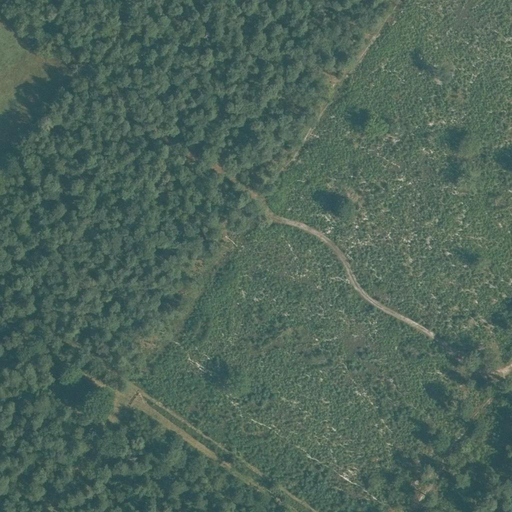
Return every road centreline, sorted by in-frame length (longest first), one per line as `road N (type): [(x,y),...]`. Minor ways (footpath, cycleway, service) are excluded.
road 1 (track): [(297,511),(132,394)]
road 2 (track): [(132,394),(0,306)]
road 3 (track): [(132,394),(50,511)]
